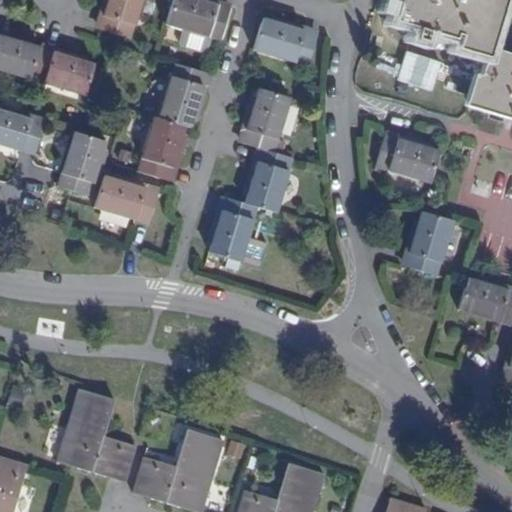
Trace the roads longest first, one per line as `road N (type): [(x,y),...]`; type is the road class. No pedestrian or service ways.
road 1 (residential): [(271,0),(341,22),(340,119),(364,293)]
road 2 (residential): [(0,274),(165,295),(279,323),(333,347)]
road 3 (residential): [(254,0),(174,265)]
road 4 (residential): [(401,390),(511,487)]
road 5 (residential): [(364,511),(401,390)]
